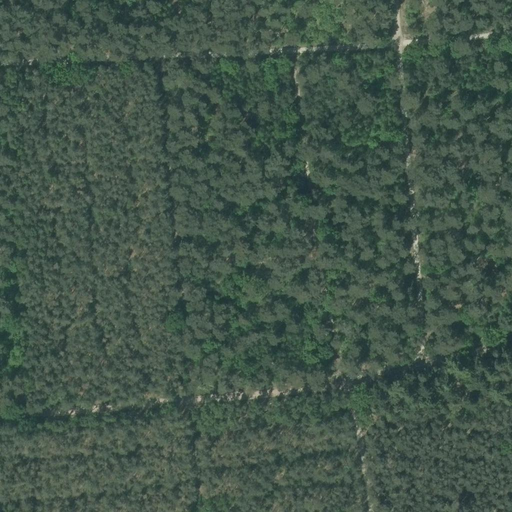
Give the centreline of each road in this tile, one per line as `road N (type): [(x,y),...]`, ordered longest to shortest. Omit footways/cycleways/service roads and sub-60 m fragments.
road 1 (track): [(425,358),(395,0)]
road 2 (track): [(3,60),(24,413)]
road 3 (track): [(0,415),(340,385)]
road 4 (track): [(75,61),(291,51)]
road 5 (track): [(177,265),(159,58)]
road 6 (track): [(291,51),(316,245)]
road 7 (track): [(340,385),(316,245)]
road 8 (track): [(177,265),(191,399)]
road 9 (track): [(351,383),(370,511)]
